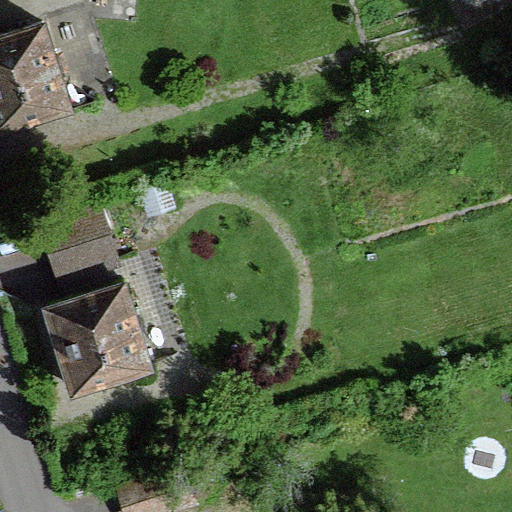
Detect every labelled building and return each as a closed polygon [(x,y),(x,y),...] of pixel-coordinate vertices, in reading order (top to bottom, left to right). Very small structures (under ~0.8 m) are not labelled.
[(48,25),(0,39),(0,133),(74,111),(48,25)] [(167,179),(142,187),(150,215),(176,208),(167,179)] [(55,249),(64,280),(122,264),(105,203),(47,220),(55,249)] [(127,288),(53,312),(77,389),(151,365),(127,288)] [(183,459),(116,480),(126,511),(141,511),(194,496),(183,459)]
